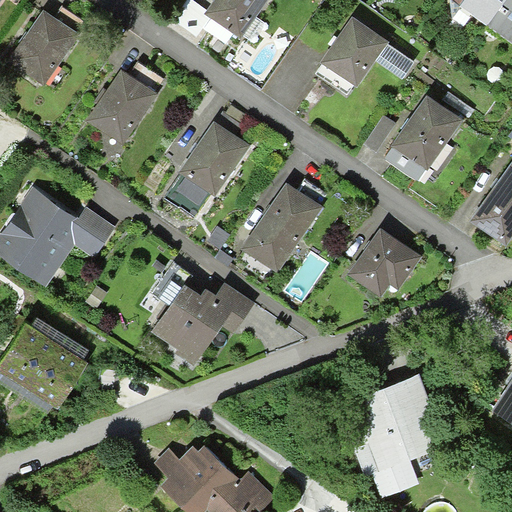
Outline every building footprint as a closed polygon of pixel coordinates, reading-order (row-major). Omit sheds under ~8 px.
[(215,0),(207,12),(211,15),(202,28),(224,44),(233,31),(238,34),(261,0),(215,0)] [(470,15),(485,25),(503,0),(463,0),(459,7),(450,0),(451,19),(462,27),(470,15)] [(511,43),(511,0),(503,0),(485,25),(487,26),(489,23),(499,30),(497,33),(511,43)] [(41,81),(82,23),(60,8),(51,21),(42,14),(10,59),(41,81)] [(382,42),(351,21),(314,74),(345,96),(382,42)] [(162,80),(142,66),(136,62),(125,77),(120,74),(89,119),(120,140),(162,80)] [(466,119),(473,111),(446,92),(440,101),(466,119)] [(456,121),(426,99),(410,121),(406,119),(399,129),(403,132),(394,144),(384,157),(415,179),(456,121)] [(212,192),(243,147),(212,125),(181,171),(186,174),(176,188),(198,203),(207,189),(212,192)] [(511,228),(511,164),(473,219),(503,241),(511,228)] [(285,253),(325,195),(303,180),(294,193),(285,187),(254,232),(258,235),(238,263),(265,282),(285,253)] [(78,215),(29,185),(0,234),(0,248),(46,276),(71,234),(94,247),(109,222),(83,207),(78,215)] [(399,280),(416,257),(379,231),(350,273),(378,293),(381,288),(391,296),(401,282),(399,280)] [(184,340),(199,350),(225,313),(237,321),(247,307),(210,281),(198,299),(182,287),(153,328),(179,346),(184,340)] [(0,358),(0,369),(26,386),(54,342),(24,322),(0,358)] [(85,362),(54,342),(26,386),(56,406),(85,362)] [(511,412),(511,377),(496,402),(511,412)] [(439,444),(414,378),(379,391),(387,412),(358,423),(375,468),(439,444)] [(198,455),(194,450),(179,465),(182,467),(163,487),(188,511),(192,511),(205,500),(217,511),(244,511),(254,502),(237,485),(239,482),(205,448),(198,455)]
